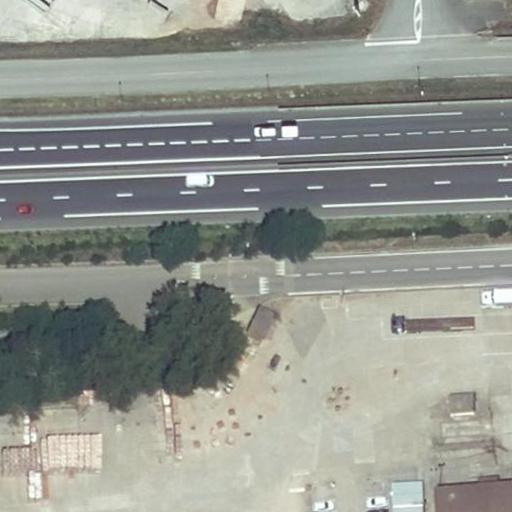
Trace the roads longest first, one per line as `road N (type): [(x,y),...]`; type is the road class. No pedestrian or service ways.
road 1 (unclassified): [(0,80),(511,56)]
road 2 (unclassified): [(511,264),(0,287)]
road 3 (trunk): [(511,129),(0,151)]
road 4 (trunk): [(0,200),(511,179)]
road 5 (track): [(284,511),(281,491),(309,457),(395,389),(450,365),(511,353)]
road 6 (track): [(281,491),(162,511)]
